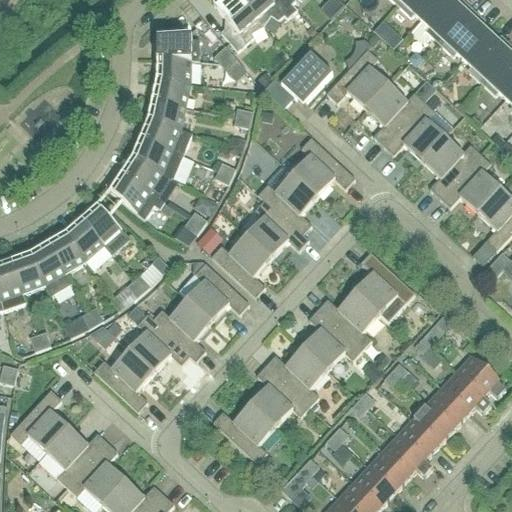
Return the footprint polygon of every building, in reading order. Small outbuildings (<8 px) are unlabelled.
[(257,25),(235,0),(225,0),(214,10),(231,30),(221,38),(238,57),(254,43),(248,32),(257,25)] [(235,0),(257,25),(265,18),(279,27),(285,21),(287,25),(298,16),(293,10),(292,10),(283,0),(235,0)] [(283,0),(292,10),(293,10),(302,0),(283,0)] [(386,0),(397,10),(406,0),(386,0)] [(414,19),(421,26),(446,0),(445,0),(406,0),(397,10),(411,23),(414,19)] [(425,36),(439,49),(472,14),(459,2),(453,8),(446,0),(421,26),(429,33),(425,36)] [(456,59),(464,65),(488,39),(480,32),(485,26),(472,14),(439,49),(453,62),(456,59)] [(158,44),(157,65),(192,66),(192,42),(186,42),(180,35),(171,43),(158,44)] [(468,76),(481,89),(511,55),(511,51),(501,41),(496,47),(488,39),(464,65),(471,72),(468,76)] [(214,62),(220,69),(231,58),(225,52),(214,62)] [(498,98),(506,105),(511,98),(511,55),(481,89),(495,101),(498,98)] [(348,99),(366,115),(389,91),(371,73),(379,65),(368,56),(327,100),(338,109),(348,99)] [(231,58),(220,69),(226,75),(237,65),(231,58)] [(264,97),(284,115),(295,103),(297,105),(300,101),(307,108),(333,80),(311,60),(282,91),(275,85),(264,97)] [(157,65),(157,86),(191,90),(192,66),(157,65)] [(157,86),(152,106),(186,113),(191,90),(157,86)] [(374,143),(384,152),(425,108),(415,99),(407,107),(389,91),(366,115),(384,132),(374,143)] [(40,102),(15,120),(28,138),(53,120),(40,102)] [(152,106),(148,126),(181,136),(186,113),(152,106)] [(404,151),(422,167),(445,142),(427,126),(435,118),(425,108),(384,152),(394,162),(404,151)] [(237,114),(236,122),(251,125),(252,117),(237,114)] [(251,125),(236,122),(234,131),(249,134),(251,125)] [(148,126),(140,144),(172,158),(183,163),(192,141),(181,137),(181,136),(148,126)] [(430,195),(440,204),(481,160),(471,151),(463,159),(445,142),(422,167),(440,184),(430,195)] [(172,158),(140,144),(133,163),(171,184),(173,186),(183,163),(172,158)] [(310,162),(293,180),(318,203),(335,185),(346,195),(355,185),(312,144),(302,154),(310,162)] [(460,203),(478,219),(501,194),(483,178),(491,170),(481,160),(440,204),(450,214),(460,203)] [(171,184),(133,163),(121,181),(158,204),(171,184)] [(222,169),(218,177),(232,183),(236,175),(222,169)] [(232,183),(218,177),(215,184),(229,190),(232,183)] [(258,201),(264,207),(265,206),(303,241),(304,240),(312,231),(301,221),(318,203),(293,180),(276,198),(268,191),(258,201)] [(158,204),(121,181),(110,198),(144,225),(153,211),(159,215),(164,208),(158,204)] [(511,204),(501,194),(478,219),(496,236),(486,247),(497,257),(511,240),(511,204)] [(263,224),(247,242),(272,265),(288,247),(299,257),(310,246),(304,240),(303,241),(265,206),(264,207),(255,216),(263,224)] [(98,212),(82,226),(104,252),(112,261),(131,244),(98,212)] [(195,218),(189,225),(202,234),(207,227),(195,218)] [(202,234),(189,225),(185,231),(197,240),(202,234)] [(82,226),(66,240),(86,268),(104,252),(82,226)] [(66,240),(49,250),(66,279),(86,268),(66,240)] [(272,265),(247,242),(230,260),(222,252),(212,263),(256,304),(266,293),(255,283),(272,265)] [(49,250),(31,260),(46,292),(52,302),(72,290),(66,280),(49,250)] [(502,258),(494,267),(503,275),(511,266),(502,258)] [(372,280),(355,298),(380,321),(397,303),(405,310),(415,300),(371,259),(361,269),(372,280)] [(31,260),(12,267),(24,299),(46,292),(31,260)] [(158,263),(152,270),(162,280),(169,273),(158,263)] [(12,267),(0,271),(0,302),(1,307),(1,308),(2,316),(26,308),(24,300),(12,267)] [(503,275),(494,267),(486,275),(495,284),(503,275)] [(204,288),(187,306),(212,329),(229,311),(240,321),(250,310),(206,270),(196,280),(204,288)] [(140,281),(134,287),(144,298),(151,292),(140,281)] [(144,298),(134,287),(127,292),(137,304),(144,298)] [(328,305),(318,316),(362,357),(372,346),(364,339),(380,321),(355,298),(339,316),(328,305)] [(162,316),(154,326),(153,326),(191,362),(190,363),(196,368),(206,357),(195,347),(212,329),(187,306),(171,324),(162,316)] [(96,313),(89,318),(96,331),(104,326),(96,313)] [(125,313),(107,326),(115,336),(132,323),(125,313)] [(20,315),(5,316),(6,341),(21,340),(20,315)] [(320,336),(303,354),(328,377),(345,359),(353,366),(362,357),(318,316),(309,326),(320,336)] [(96,331),(89,318),(81,322),(89,335),(96,331)] [(146,339),(129,356),(154,379),(171,362),(182,372),(190,363),(191,362),(153,326),(154,326),(148,321),(138,331),(146,339)] [(436,329),(421,345),(430,353),(445,337),(436,329)] [(46,337),(38,340),(43,355),(52,352),(46,337)] [(43,355),(38,340),(30,343),(35,358),(43,355)] [(430,353),(421,345),(415,352),(423,361),(430,353)] [(496,348),(488,354),(501,368),(508,362),(496,348)] [(276,362),(266,372),(310,413),(319,403),(311,395),(328,377),(303,354),(286,372),(276,362)] [(154,379),(129,356),(112,375),(104,367),(95,378),(138,418),(148,408),(137,398),(154,379)] [(471,361),(456,378),(484,404),(484,403),(490,397),(497,404),(505,396),(506,396),(506,395),(498,388),(499,387),(480,370),(480,364),(474,364),(471,361)] [(399,369),(392,377),(400,385),(408,377),(399,369)] [(3,371),(1,379),(16,383),(18,374),(3,371)] [(268,392),(251,410),(276,433),(293,415),(301,423),(310,413),(266,372),(257,382),(268,392)] [(400,385),(392,377),(384,385),(393,393),(400,385)] [(456,378),(441,394),(469,419),(475,413),(483,420),(492,411),(484,403),(484,404),(456,378)] [(16,383),(1,379),(0,385),(0,387),(14,391),(16,383)] [(441,394),(427,410),(454,435),(469,419),(441,394)] [(29,442),(47,459),(70,434),(52,417),(62,406),(51,397),(10,441),(21,450),(29,442)] [(366,398),(359,405),(368,414),(375,406),(366,398)] [(368,414),(359,405),(352,413),(361,421),(368,414)] [(276,433),(251,410),(234,428),(223,418),(213,429),(257,469),(267,459),(259,451),(276,433)] [(427,410),(412,425),(440,451),(454,435),(427,410)] [(412,425),(397,441),(425,467),(440,451),(412,425)] [(340,433),(333,440),(342,449),(349,441),(340,433)] [(57,484),(67,493),(108,449),(98,440),(88,451),(70,434),(47,459),(65,476),(57,484)] [(342,449),(333,440),(326,448),(335,456),(342,449)] [(397,441),(383,457),(410,483),(416,476),(425,484),(434,475),(425,467),(397,441)] [(85,494),(103,511),(126,486),(108,469),(118,459),(108,449),(67,493),(77,503),(85,494)] [(383,457),(368,473),(396,499),(410,483),(383,457)] [(310,464),(304,472),(312,480),(319,473),(310,464)] [(312,480),(304,472),(297,479),(306,488),(312,480)] [(368,473),(353,489),(378,511),(383,511),(396,499),(368,473)] [(154,511),(164,501),(154,492),(144,503),(126,486),(103,511),(154,511)] [(378,511),(353,489),(339,504),(346,511),(378,511)] [(173,511),(174,511),(164,501),(154,511),(173,511)]
